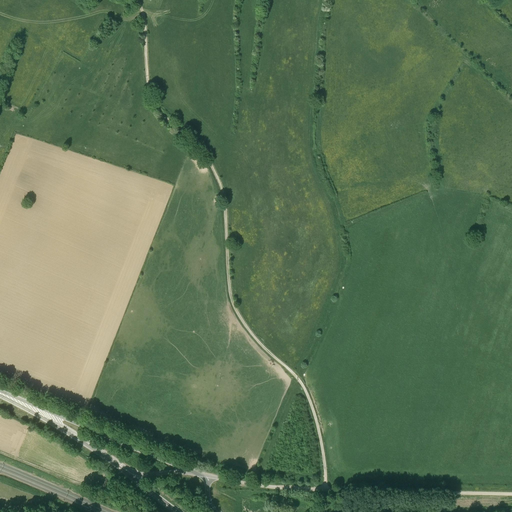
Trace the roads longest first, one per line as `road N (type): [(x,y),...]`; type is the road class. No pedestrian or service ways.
road 1 (track): [(325,490),(306,393),(232,303),(223,193),(207,161),(150,99),(146,70)]
road 2 (unclassified): [(511,494),(275,487),(207,474)]
road 3 (tertiary): [(207,474),(36,408)]
road 4 (track): [(123,469),(86,485),(0,450)]
